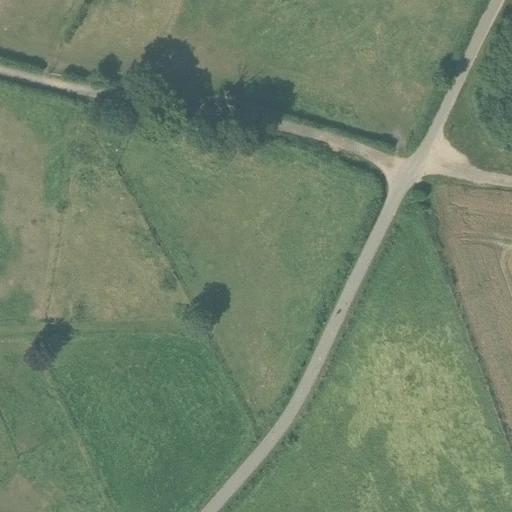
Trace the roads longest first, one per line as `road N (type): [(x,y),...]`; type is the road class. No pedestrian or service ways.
road 1 (track): [(417,170),(263,122),(0,72)]
road 2 (track): [(209,511),(293,412),(417,170)]
road 3 (track): [(417,170),(501,0)]
